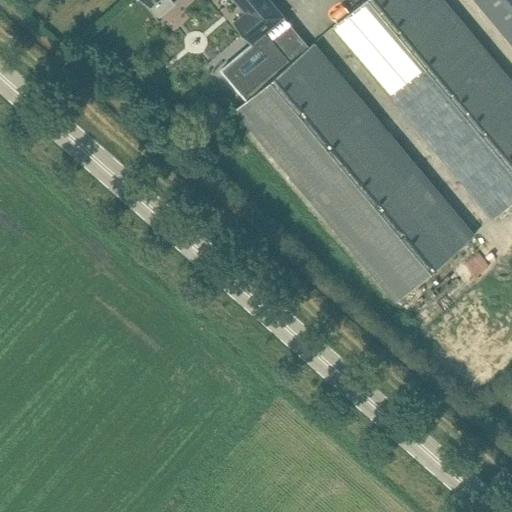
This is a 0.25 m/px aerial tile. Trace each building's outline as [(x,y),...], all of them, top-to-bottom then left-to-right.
[(144,0),(150,6),(152,4),(161,15),(174,3),(171,0),(144,0)] [(251,43),(220,70),(246,100),(292,62),(266,31),(284,16),(270,0),(236,0),(245,11),(233,21),(251,43)] [(363,0),(333,26),(495,216),(511,201),(511,79),(444,0),(363,0)] [(511,0),(476,0),(511,42),(511,0)] [(476,235),(314,43),(292,62),(246,100),(236,109),(398,301),(476,235)]
